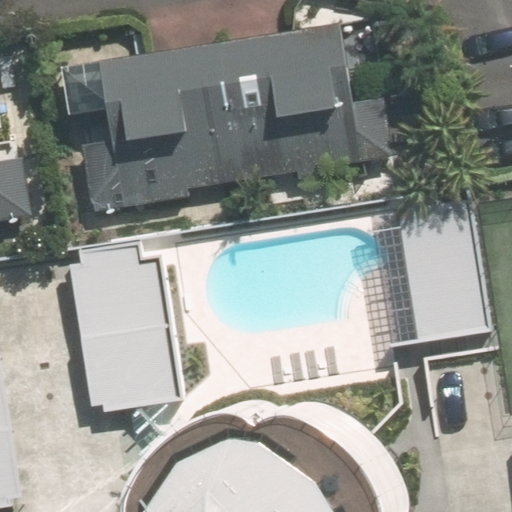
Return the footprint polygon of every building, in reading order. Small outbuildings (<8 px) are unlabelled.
[(80,147),(89,204),(387,157),(374,67),(343,72),(335,28),(135,58),(132,34),(58,46),(68,114),(100,109),(106,143),(80,147)] [(0,222),(34,217),(26,161),(0,164),(0,222)] [(407,206),(399,209),(394,212),(390,216),(386,221),(383,226),(382,232),(381,237),(381,243),(383,249),(385,254),(388,259),(392,264),(397,267),(391,268),(385,270),(380,273),(375,277),(371,281),(367,286),(365,292),(363,297),(362,303),(363,310),(364,315),(366,321),(369,326),(373,331),(378,335),(383,338),(388,340),(394,342),(400,342),(407,342),(412,340),(418,338),(423,334),(427,330),(431,325),(434,320),(436,314),(437,308),(437,302),(436,296),(435,290),(432,285),(428,280),(424,276),(419,272),(425,271),(430,269),(435,266),(440,262),(443,258),(446,252),(448,247),(449,241),(449,235),(448,230),(446,224),(443,219),(439,214),(435,211),(430,208),(424,206),(418,205),(412,205),(407,206)] [(179,402),(157,260),(136,263),(134,247),(73,257),(75,267),(68,268),(91,407),(102,406),(103,414),(179,402)] [(0,507),(4,507),(3,501),(19,499),(0,374),(0,507)] [(300,404),(266,389),(257,390),(235,396),(213,407),(195,420),(178,437),(165,456),(165,458),(163,499),(158,511),(414,511),(415,511),(413,491),(407,470),(398,452),(385,434),(370,419),(352,408),(337,400),(300,404)]
